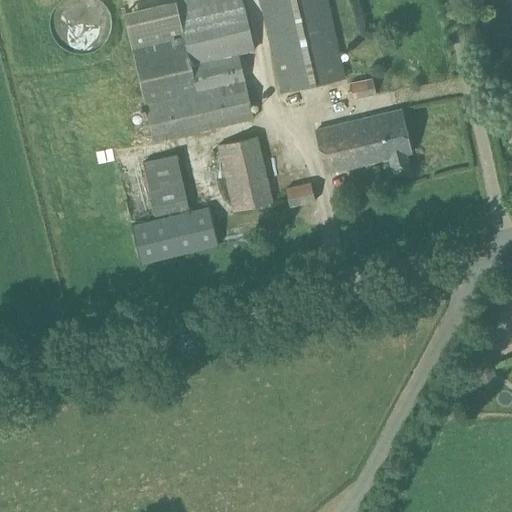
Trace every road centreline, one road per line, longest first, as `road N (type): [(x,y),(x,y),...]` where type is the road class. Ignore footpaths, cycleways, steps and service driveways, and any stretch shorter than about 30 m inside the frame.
road 1 (unclassified): [(0,380),(511,252)]
road 2 (track): [(504,254),(443,0)]
